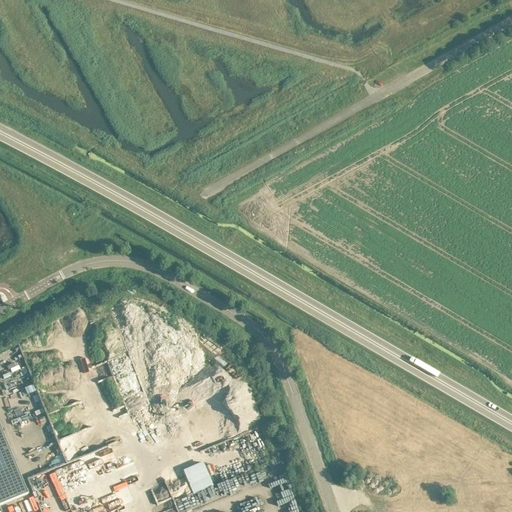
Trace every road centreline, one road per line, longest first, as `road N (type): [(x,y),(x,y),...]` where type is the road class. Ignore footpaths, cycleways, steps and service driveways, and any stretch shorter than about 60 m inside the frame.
road 1 (primary): [(511,421),(0,128)]
road 2 (unclassified): [(207,193),(511,19)]
road 3 (unclassified): [(0,309),(77,266),(109,260),(163,273),(266,341)]
road 4 (unclassified): [(332,511),(266,341)]
